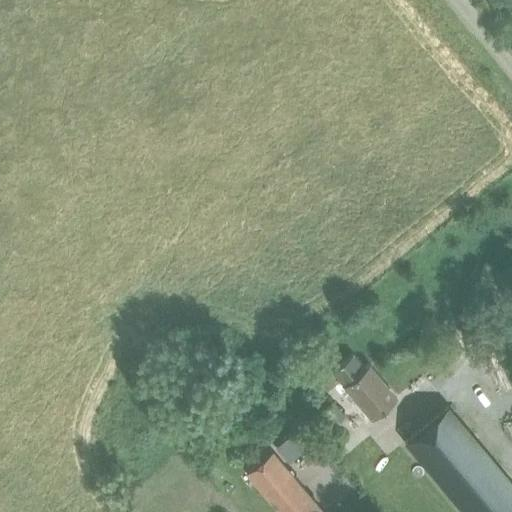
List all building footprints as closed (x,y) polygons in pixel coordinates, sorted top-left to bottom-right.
[(354,353),(332,371),(371,418),(397,397),(368,362),(364,366),(354,353)] [(329,397),(319,405),(335,423),(345,415),(329,397)] [(405,439),(465,511),(507,511),(511,508),(511,479),(449,403),(405,439)] [(297,427),(281,443),(296,458),(312,443),(297,427)] [(271,451),(246,472),(280,511),(310,511),(317,506),(271,451)]
